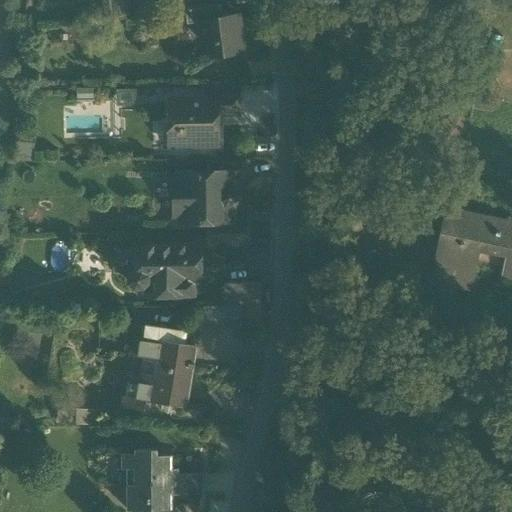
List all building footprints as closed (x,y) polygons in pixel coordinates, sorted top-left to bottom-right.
[(108,0),(111,20),(129,18),(128,7),(130,5),(130,2),(127,0),(108,0)] [(185,11),(187,24),(199,23),(198,21),(222,18),(220,6),(185,11)] [(213,41),(215,55),(243,52),(238,16),(222,18),(198,21),(199,23),(201,38),(206,42),(213,41)] [(216,117),(240,116),(240,87),(204,87),(204,99),(216,99),(216,117)] [(179,145),(217,145),(216,127),(213,127),(213,117),(216,117),(216,99),(204,99),(169,100),(169,129),(178,129),(178,132),(179,132),(179,145)] [(154,123),(155,143),(169,143),(169,122),(154,123)] [(232,173),(245,173),(245,160),(208,161),(208,172),(232,172),(232,173)] [(174,179),(174,198),(238,197),(238,193),(233,188),(232,188),(232,173),(232,172),(208,172),(179,173),(179,179),(174,179)] [(238,201),(238,197),(174,198),(174,216),(179,216),(179,222),(209,222),(233,222),(233,221),(232,206),(234,206),(238,201)] [(450,209),(449,214),(468,218),(469,213),(450,209)] [(436,276),(472,284),(479,249),(505,255),(511,256),(511,221),(469,213),(468,218),(449,214),(436,276)] [(209,222),(209,234),(245,234),(245,221),(233,221),(233,222),(209,222)] [(245,246),(245,234),(209,234),(209,246),(245,246)] [(141,296),(191,295),(191,282),(198,282),(197,260),(201,256),(201,250),(197,246),(137,246),(137,271),(133,271),(128,276),(128,283),(133,288),(141,288),(141,296)] [(511,256),(505,255),(500,277),(511,279),(511,256)] [(472,284),(436,276),(435,282),(471,289),(472,284)] [(224,284),(224,307),(242,307),(260,307),(261,284),(224,284)] [(241,331),(242,307),(224,307),(202,307),(202,325),(241,331)] [(123,407),(144,410),(146,401),(185,407),(191,368),(194,369),(194,364),(192,364),(195,348),(183,346),(164,343),(165,330),(143,327),(142,340),(135,339),(132,357),(141,358),(159,361),(155,383),(138,380),(128,378),(123,407)] [(164,343),(183,346),(186,333),(165,330),(164,343)] [(159,361),(141,358),(138,380),(155,383),(159,361)] [(103,411),(75,410),(75,426),(103,426),(103,411)] [(142,511),(160,511),(161,511),(172,511),(171,496),(171,486),(178,486),(177,475),(177,469),(172,469),(172,456),(156,456),(156,450),(135,450),(135,454),(122,454),(122,469),(127,469),(127,511),(143,511),(142,511)] [(171,486),(171,496),(201,495),(201,475),(177,475),(178,486),(171,486)]
